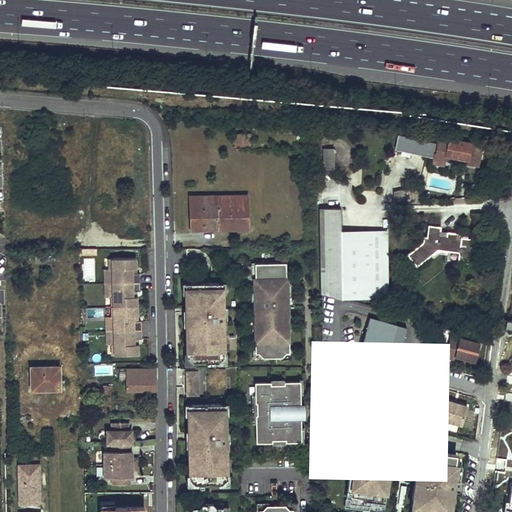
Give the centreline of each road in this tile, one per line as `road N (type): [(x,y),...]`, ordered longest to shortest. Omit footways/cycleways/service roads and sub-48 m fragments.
road 1 (residential): [(0,92),(154,103),(156,511)]
road 2 (motorway): [(1,10),(511,69)]
road 3 (motorway): [(511,31),(275,0)]
road 4 (unknown): [(155,235),(256,230),(257,149)]
road 5 (residential): [(491,392),(511,241)]
road 6 (residential): [(475,511),(491,392)]
